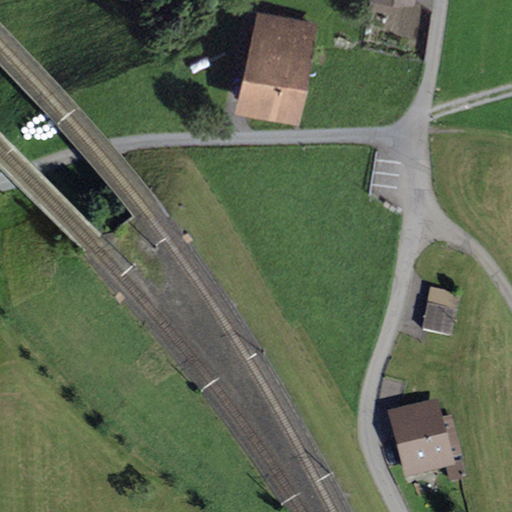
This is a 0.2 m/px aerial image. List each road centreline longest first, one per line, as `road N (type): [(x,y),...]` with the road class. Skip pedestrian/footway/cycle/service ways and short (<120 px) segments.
road 1 (unclassified): [(0,181),(139,140),(365,134),(414,146)]
road 2 (unclassified): [(414,146),(398,301),(369,384),(369,440),(400,511)]
road 3 (unclassified): [(441,0),(414,146)]
